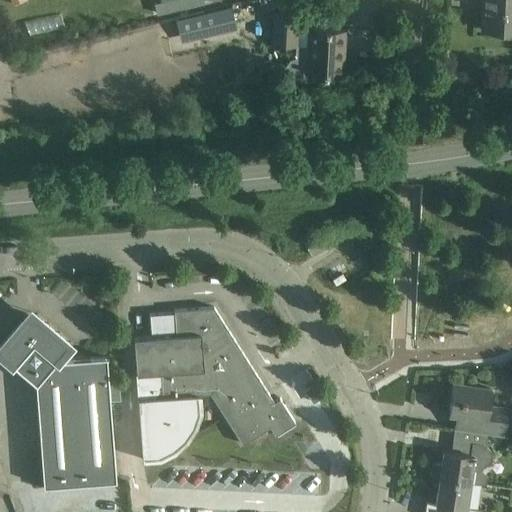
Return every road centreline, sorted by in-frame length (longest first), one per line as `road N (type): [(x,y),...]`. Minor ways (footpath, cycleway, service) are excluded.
road 1 (tertiary): [(0,206),(511,147)]
road 2 (residential): [(0,257),(232,246),(256,257),(293,295),(354,391)]
road 3 (residential): [(371,511),(373,434),(354,391)]
